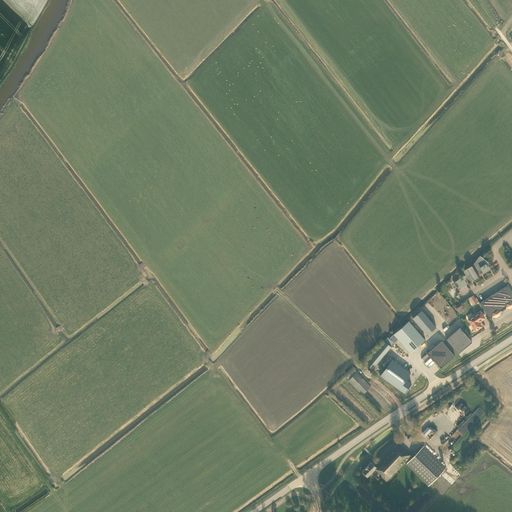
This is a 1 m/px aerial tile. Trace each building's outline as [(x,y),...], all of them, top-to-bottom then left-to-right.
[(471,266),(472,266),(471,266),(467,269),(463,271),(466,275),(463,277),(454,282),(459,291),(459,290),(458,289),(467,284),(464,280),(467,277),(471,281),(473,278),(474,280),(474,281),(479,278),(479,277),(476,274),(481,269),(483,273),(489,269),(486,265),(489,262),(480,256),(472,267),(471,266)] [(506,307),(510,308),(511,306),(511,291),(508,285),(480,303),(489,318),(492,316),(496,317),(500,314),(501,311),(506,307)] [(473,304),(477,302),(473,295),(469,298),(473,304)] [(437,296),(428,304),(447,325),(455,318),(437,296)] [(436,327),(421,310),(412,318),(427,335),(436,327)] [(468,320),(475,330),(481,326),(478,322),(484,318),(480,312),(468,320)] [(409,321),(393,334),(410,353),(425,340),(409,321)] [(460,327),(446,339),(458,353),(472,342),(460,327)] [(383,340),(365,362),(373,368),(391,347),(383,340)] [(442,340),(427,353),(441,368),(455,356),(442,340)] [(410,372),(392,359),(380,375),(398,389),(399,389),(405,393),(411,384),(405,379),(410,372)] [(371,386),(357,372),(348,380),(362,395),(371,386)] [(407,463),(406,464),(428,486),(446,468),(424,446),(409,461),(408,459),(411,456),(397,442),(376,464),(377,465),(376,466),(371,462),(362,472),(367,477),(375,469),(387,481),(406,462),(407,463)]
